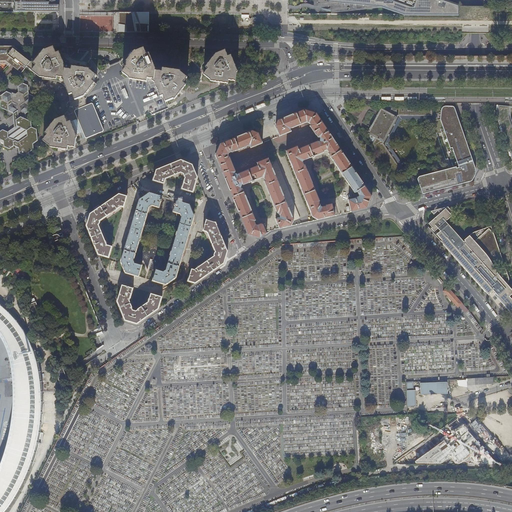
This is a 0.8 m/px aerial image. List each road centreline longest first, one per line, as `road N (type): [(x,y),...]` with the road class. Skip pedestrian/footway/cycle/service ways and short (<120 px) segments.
road 1 (residential): [(69,39),(283,45),(289,53)]
road 2 (trunk): [(511,496),(398,490),(304,511)]
road 3 (secondary): [(475,51),(297,46),(289,53)]
road 4 (residential): [(123,336),(111,325),(54,182)]
road 5 (residential): [(243,257),(272,236),(397,209)]
road 6 (tertiary): [(501,329),(397,209)]
road 7 (tertiary): [(397,209),(311,77)]
road 8 (primary): [(511,70),(360,69)]
road 9 (primary): [(187,117),(50,173)]
road 10 (primary): [(54,182),(190,126)]
road 11 (trunk): [(359,511),(443,503),(504,511)]
road 12 (track): [(391,443),(389,465),(396,468),(511,466)]
road 13 (residential): [(123,336),(243,257)]
road 14 (residential): [(243,257),(190,126)]
road 15 (primary): [(190,126),(303,81)]
